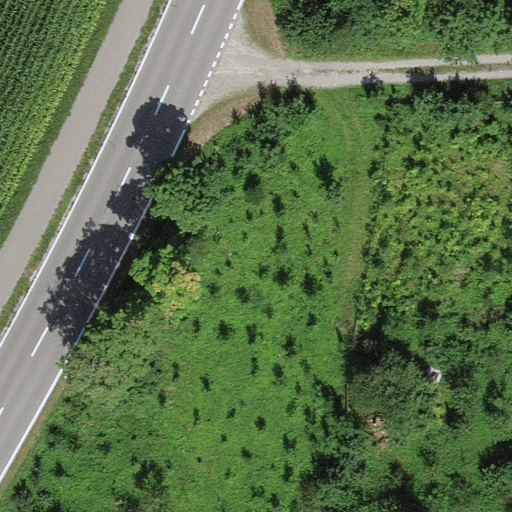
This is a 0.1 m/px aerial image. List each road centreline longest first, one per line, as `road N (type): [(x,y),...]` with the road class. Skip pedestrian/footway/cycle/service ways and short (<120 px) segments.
road 1 (tertiary): [(209,0),(0,398)]
road 2 (track): [(511,70),(302,79),(195,35)]
